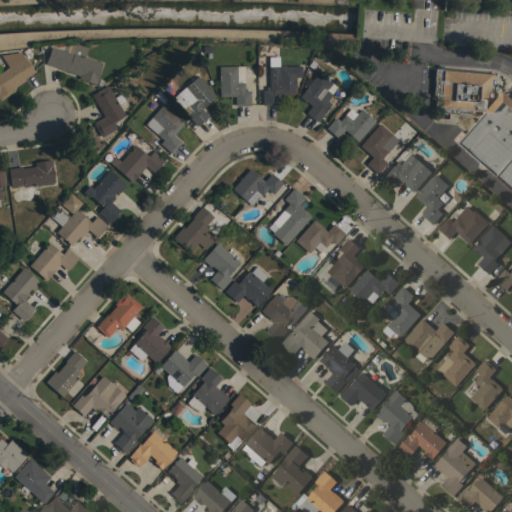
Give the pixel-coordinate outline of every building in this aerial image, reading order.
[(43,64),(49,46),(64,51),(66,45),(74,44),(85,47),(82,57),(100,63),(96,77),(97,77),(94,84),(76,78),(77,75),(43,64)] [(11,86),(13,90),(0,98),(0,70),(6,66),(0,57),(0,54),(18,52),(22,57),(32,71),(11,86)] [(267,65),(277,65),(277,66),(294,66),(294,74),(295,74),(295,79),(294,79),(294,93),(293,93),(293,94),(278,94),(278,93),(276,93),(276,104),(261,105),(260,90),(267,90),(267,65)] [(217,66),(242,66),(242,79),(240,79),(240,82),(242,82),(243,90),(248,90),(248,105),(233,105),(233,96),(218,96),(217,66)] [(486,114),(474,110),(474,115),(433,113),(434,95),(432,95),(432,80),(433,69),(442,69),(442,68),(490,72),(489,74),(490,74),(487,109),(504,91),(511,98),(511,190),(458,143),(486,114)] [(316,122),(304,113),(310,105),(305,102),(298,97),(306,86),(306,85),(316,72),(329,82),(330,82),(335,86),(330,94),(326,100),(330,103),(316,122)] [(214,96),(200,108),(207,116),(195,126),(185,115),(191,111),(186,105),(181,109),(171,97),(196,75),(214,96)] [(117,104),(123,115),(114,121),(114,122),(112,123),(115,128),(100,137),(91,123),(102,116),(89,94),(105,85),(113,97),(120,93),(124,99),(117,104)] [(183,122),(173,134),(172,133),(171,134),(180,142),(170,153),(158,143),(161,139),(144,124),(161,103),(183,122)] [(334,117),(336,115),(340,118),(343,115),(342,115),(349,108),(355,113),(359,109),(373,121),(355,142),(342,130),(335,138),(324,128),(334,117)] [(378,123),(396,139),(380,158),(385,163),(376,174),(364,164),(370,156),(358,145),(378,123)] [(133,144),(145,155),(147,156),(152,150),(162,160),(151,172),(144,166),(139,171),(140,172),(138,174),(130,182),(107,161),(113,155),(119,161),(133,144)] [(396,160),(401,164),(410,153),(431,172),(413,192),(399,179),(391,187),(380,178),(396,160)] [(33,166),(33,162),(50,159),(51,165),(50,165),(53,182),(22,186),(22,185),(9,187),(7,168),(20,166),(21,168),(33,166)] [(248,168),(262,181),(269,173),(280,183),(271,193),(266,188),(260,195),(259,195),(250,205),(230,188),(248,168)] [(107,170),(113,175),(113,174),(117,178),(124,185),(117,192),(115,190),(112,194),(113,195),(108,201),(117,209),(117,208),(119,209),(115,213),(117,214),(112,220),(111,219),(107,222),(96,212),(101,207),(88,195),(86,197),(81,192),(87,184),(91,188),(107,170)] [(435,173),(448,185),(437,197),(443,202),(437,209),(442,213),(432,224),(421,214),(427,207),(415,196),(435,173)] [(292,187),(303,197),(297,205),(299,203),(302,207),(301,208),(309,216),(284,245),(270,233),(276,226),(272,222),(282,210),(281,209),(287,203),(282,198),(292,187)] [(86,229),(79,237),(78,235),(69,245),(54,232),(59,226),(49,216),(57,207),(67,216),(70,214),(59,204),(69,193),(80,203),(75,209),(89,222),(95,215),(106,225),(93,238),(92,237),(93,236),(86,229)] [(447,217),(452,222),(458,215),(457,215),(467,205),(473,211),(474,210),(488,222),(470,243),(469,242),(468,243),(458,234),(458,233),(455,231),(449,238),(437,228),(447,217)] [(180,226),(182,228),(191,217),(190,217),(200,206),(212,216),(204,226),(214,236),(203,249),(196,242),(188,251),(171,237),(180,226)] [(311,219),(313,220),(323,229),(322,229),(324,231),(331,223),(343,233),(333,245),(328,241),(318,252),(312,247),(307,253),(293,240),(311,219)] [(505,236),(504,237),(509,241),(497,255),(498,255),(494,260),(498,263),(489,274),(477,264),(483,257),(479,254),(473,249),(473,248),(472,247),(492,224),(505,236)] [(347,238),(359,248),(353,255),(357,258),(358,258),(364,263),(363,264),(364,264),(356,273),(357,273),(345,287),(326,271),(343,252),(339,248),(347,238)] [(47,242),(60,254),(65,248),(76,258),(66,270),(58,264),(53,269),(54,269),(52,272),(51,271),(46,277),(47,278),(44,280),(41,277),(40,278),(37,275),(38,274),(34,271),(33,272),(29,268),(29,267),(27,265),(47,242)] [(237,262),(226,275),(230,278),(220,289),(217,286),(216,287),(209,280),(208,278),(215,270),(210,265),(209,267),(201,260),(202,259),(201,258),(215,242),(237,262)] [(265,275),(260,281),(270,290),(254,307),(252,305),(253,304),(247,298),(246,299),(244,298),(244,297),(241,294),(235,302),(223,291),(232,280),(235,283),(247,270),(249,271),(254,265),(265,275)] [(0,292),(21,267),(27,272),(32,276),(31,277),(38,283),(32,290),(31,290),(29,288),(26,292),(27,293),(22,299),(32,308),(21,320),(9,310),(14,304),(0,292)] [(495,279),(504,268),(509,273),(511,269),(511,282),(506,289),(495,279)] [(366,269),(380,281),(387,273),(398,283),(388,293),(384,289),(378,296),(378,295),(371,303),(366,298),(363,302),(349,289),(366,269)] [(400,337),(386,325),(393,318),(388,314),(393,308),(392,308),(398,301),(392,297),(402,286),(413,296),(407,303),(420,314),(400,337)] [(104,314),(105,314),(114,305),(112,304),(123,291),(140,306),(130,316),(137,322),(129,331),(122,326),(118,330),(115,327),(105,337),(93,326),(104,314)] [(273,293),(282,301),(286,296),(292,296),(296,299),(298,297),(308,306),(292,325),(288,322),(284,327),(288,330),(278,341),(274,337),(273,338),(268,333),(268,332),(266,330),(272,323),(260,311),(259,310),(273,293)] [(309,310),(316,316),(315,317),(324,326),(318,333),(328,342),(313,358),(312,359),(304,351),(305,350),(300,345),(293,354),(290,352),(289,352),(283,346),(284,346),(280,343),(290,332),(294,335),(298,331),(294,327),(309,310)] [(126,349),(139,334),(138,333),(141,330),(142,331),(143,330),(140,327),(149,316),(161,327),(155,334),(167,344),(165,346),(167,347),(154,363),(144,354),(139,360),(126,349)] [(435,330),(442,322),(453,332),(447,339),(443,335),(440,338),(445,341),(428,360),(426,358),(422,362),(414,355),(418,351),(404,338),(422,318),(435,330)] [(455,386),(436,369),(453,350),(448,346),(458,335),(468,344),(462,351),(475,363),(455,386)] [(346,383),(345,382),(336,392),(324,381),(332,373),(327,369),(329,367),(319,359),(327,351),(325,349),(327,347),(328,348),(332,344),(337,348),(344,341),(353,349),(346,357),(354,364),(354,365),(358,369),(346,383)] [(60,396),(42,381),(43,380),(44,380),(52,371),(55,372),(64,362),(63,361),(71,351),(70,351),(71,349),(84,361),(76,371),(80,374),(60,396)] [(195,376),(191,372),(175,391),(166,384),(165,376),(166,374),(157,366),(172,349),(174,351),(174,350),(186,361),(193,354),(205,365),(195,376)] [(484,359),(496,369),(489,377),(491,379),(491,378),(502,388),(484,409),(469,397),(479,386),(473,380),(479,374),(475,370),(484,359)] [(207,367),(219,378),(213,385),(218,390),(219,390),(226,396),(225,397),(226,398),(212,414),(202,406),(198,410),(193,409),(187,406),(185,402),(191,395),(189,394),(201,381),(197,378),(207,367)] [(386,393),(371,410),(368,408),(369,407),(363,402),(363,403),(360,401),(361,401),(357,398),(351,405),(338,394),(348,384),(352,387),(363,373),(386,393)] [(123,395),(116,403),(104,417),(94,409),(93,410),(89,407),(82,415),(83,416),(70,405),(79,394),(81,396),(100,375),(123,395)] [(389,398),(388,397),(395,389),(405,398),(401,403),(403,402),(405,401),(407,401),(409,402),(411,404),(412,407),(412,408),(413,410),(416,412),(416,414),(415,416),(413,419),(411,418),(407,422),(408,423),(407,425),(405,424),(400,430),(404,433),(394,444),(391,441),(390,441),(383,435),(383,434),(382,433),(389,425),(384,420),(383,421),(376,415),(377,414),(375,413),(389,398)] [(221,424),(217,421),(228,409),(227,409),(230,406),(227,404),(237,393),(249,404),(241,413),(244,416),(243,418),(250,424),(253,426),(246,435),(246,436),(245,438),(244,437),(241,440),(242,440),(232,451),(224,444),(226,442),(224,441),(223,442),(217,436),(218,435),(214,432),(221,424)] [(511,435),(510,438),(506,435),(503,438),(489,425),(481,434),(477,431),(474,434),(471,431),(474,427),(473,426),(489,409),(491,411),(506,394),(511,399),(511,435)] [(132,410),(136,406),(152,420),(145,428),(143,427),(133,439),(134,440),(133,441),(134,442),(124,453),(121,451),(119,452),(113,447),(115,445),(111,442),(112,440),(113,441),(121,432),(119,431),(120,429),(116,426),(114,429),(106,422),(124,402),(132,410)] [(445,442),(430,459),(423,452),(424,450),(418,445),(408,457),(397,447),(407,436),(406,436),(408,433),(410,435),(422,421),(445,442)] [(280,431),(292,442),(282,454),(279,450),(278,451),(279,452),(276,455),(275,454),(267,464),(265,462),(261,466),(250,456),(249,457),(241,449),(245,444),(244,443),(260,426),(262,428),(261,429),(273,439),(280,431)] [(174,452),(159,469),(152,462),(154,460),(147,454),(137,465),(135,464),(134,465),(128,459),(129,458),(127,456),(137,444),(138,445),(151,431),(174,452)] [(475,463),(458,481),(462,485),(452,496),(448,492),(447,493),(442,488),(443,487),(440,484),(447,477),(443,473),(442,474),(434,467),(435,466),(433,465),(447,449),(446,448),(456,437),(466,446),(462,451),(475,463)] [(0,467),(0,439),(5,444),(9,439),(26,454),(10,472),(4,467),(2,469),(0,467)] [(284,481),(280,485),(271,476),(274,473),(273,472),(277,468),(276,468),(286,458),(284,456),(295,445),(307,456),(298,466),(299,467),(299,468),(302,472),(304,470),(305,471),(306,470),(312,477),(297,493),(284,481)] [(164,471),(172,462),(171,461),(173,460),(174,460),(177,456),(179,457),(181,458),(180,459),(184,462),(188,457),(194,463),(190,468),(199,476),(198,478),(199,478),(195,483),(194,482),(189,487),(190,488),(188,491),(190,493),(181,503),(167,492),(168,491),(169,492),(176,484),(173,481),(174,480),(164,471)] [(27,458),(48,477),(42,483),(52,491),(41,503),(31,494),(28,498),(18,489),(21,485),(11,476),(27,458)] [(333,511),(321,511),(318,509),(315,511),(304,511),(298,506),(294,502),(302,492),(307,496),(317,485),(313,481),(324,470),(336,481),(329,489),(333,492),(342,500),(343,501),(333,511)] [(502,496),(487,511),(485,511),(479,506),(480,505),(474,500),(467,508),(465,507),(464,507),(458,501),(455,498),(464,487),(468,490),(480,476),(502,496)] [(230,501),(228,504),(230,505),(223,511),(203,511),(208,507),(202,502),(200,504),(192,497),(207,480),(230,501)] [(38,511),(53,495),(70,510),(78,501),(88,510),(86,511),(38,511)] [(228,511),(241,498),(245,503),(246,502),(250,506),(249,506),(253,510),(251,511),(228,511)]
